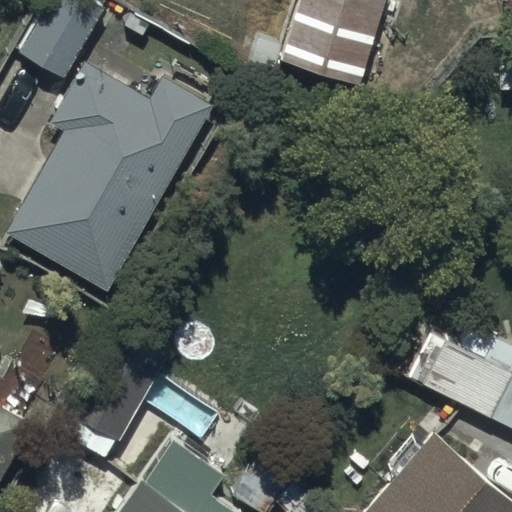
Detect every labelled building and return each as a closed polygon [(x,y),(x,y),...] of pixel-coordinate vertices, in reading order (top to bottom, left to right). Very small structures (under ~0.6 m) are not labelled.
[(38,0),(17,34),(60,59),(94,0),(38,0)] [(356,68),(378,0),(292,0),(278,42),(356,68)] [(62,113),(5,212),(104,271),(210,91),(160,61),(147,84),(83,47),(49,106),(62,113)] [(69,396),(113,422),(161,339),(117,313),(69,396)] [(511,359),(423,315),(401,359),(511,415),(511,359)] [(0,390),(0,453),(27,407),(0,390)] [(511,511),(511,486),(428,415),(353,503),(364,511),(511,511)] [(102,511),(228,511),(237,499),(205,477),(218,458),(172,426),(145,464),(138,460),(102,511)]
